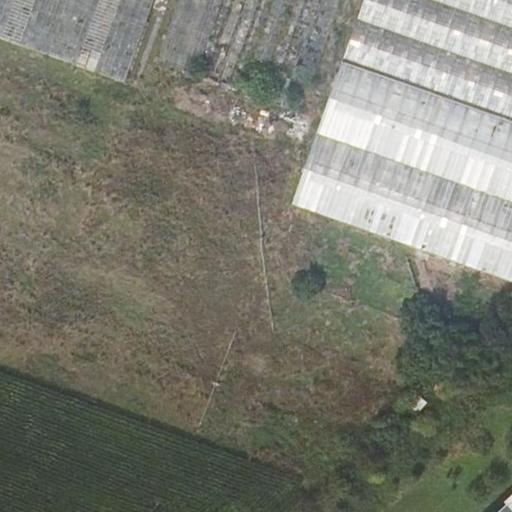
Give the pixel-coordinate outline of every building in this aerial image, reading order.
[(0,0),(0,39),(125,85),(156,0),(0,0)] [(177,0),(155,60),(299,113),(339,0),(177,0)] [(511,0),(362,0),(340,66),(511,126),(511,0)] [(290,205),(511,282),(511,126),(340,66),(290,205)] [(511,511),(511,502),(500,511),(511,511)]
